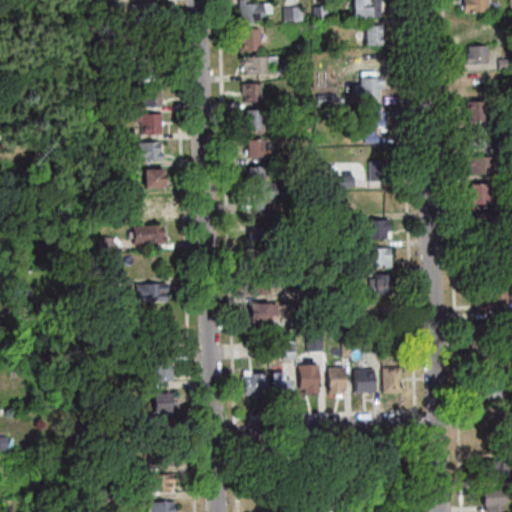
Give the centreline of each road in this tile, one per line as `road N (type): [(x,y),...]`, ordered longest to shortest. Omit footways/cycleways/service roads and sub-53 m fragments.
road 1 (residential): [(438,511),(418,0)]
road 2 (residential): [(215,511),(195,0)]
road 3 (residential): [(435,419),(212,429)]
